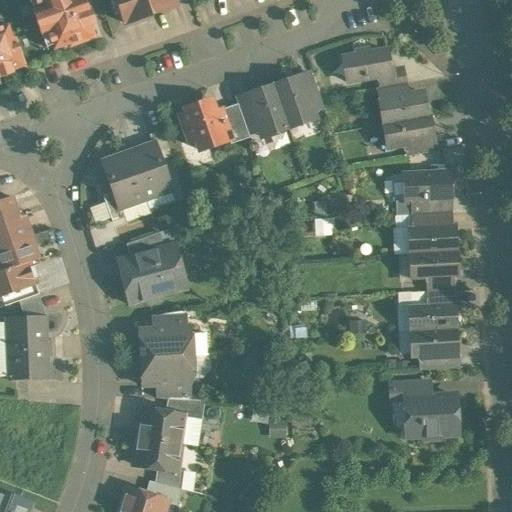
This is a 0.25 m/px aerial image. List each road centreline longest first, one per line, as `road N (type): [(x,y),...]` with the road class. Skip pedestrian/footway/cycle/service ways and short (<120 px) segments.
road 1 (residential): [(508,511),(500,281),(463,0)]
road 2 (residential): [(73,511),(100,383),(89,289),(61,194)]
road 3 (residential): [(93,115),(387,0)]
